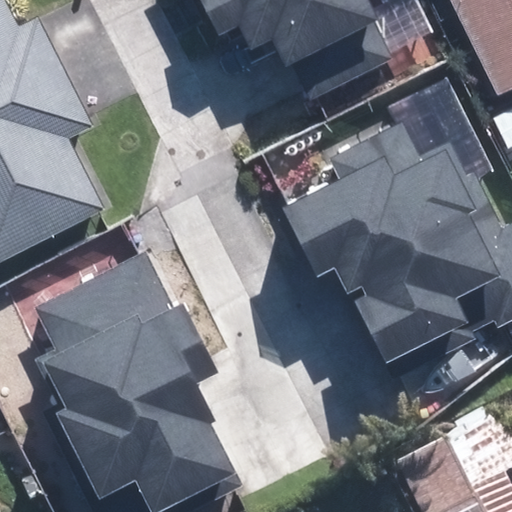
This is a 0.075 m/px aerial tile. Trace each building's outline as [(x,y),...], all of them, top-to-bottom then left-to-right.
[(9,0),(0,0),(0,254),(102,205),(68,136),(95,123),(41,12),(20,22),(9,0)] [(239,0),(248,17),(273,4),(309,75),(371,45),(350,3),(354,0),(239,0)] [(511,84),(511,0),(449,0),(497,92),(511,84)] [(336,169),(275,199),(312,272),(329,263),(341,288),(359,280),(364,290),(351,293),(394,378),(478,336),(473,327),(491,319),(495,327),(511,318),(511,219),(511,218),(502,223),(473,165),(465,169),(447,133),(418,147),(403,116),(328,153),(336,169)] [(171,296),(145,244),(28,303),(48,342),(34,349),(59,398),(52,402),(96,489),(134,470),(151,504),(231,464),(186,377),(216,362),(182,295),(171,296)] [(419,511),(511,511),(511,492),(478,424),(396,464),(419,511)]
